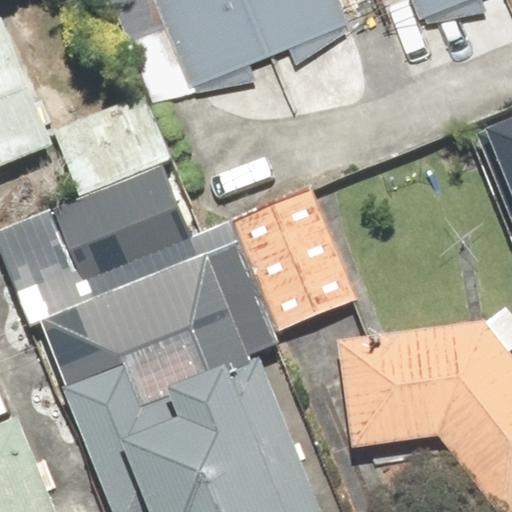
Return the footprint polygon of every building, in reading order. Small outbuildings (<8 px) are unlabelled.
[(161,0),(194,87),(270,58),(248,0),(161,0)] [(248,0),(270,58),(354,26),(344,0),(248,0)] [(453,0),(412,0),(417,14),(453,0)] [(0,209),(64,176),(8,11),(0,14),(0,209)] [(511,124),(501,129),(511,157),(511,124)] [(324,187),(233,226),(287,350),(378,310),(324,187)] [(337,511),(224,242),(70,307),(156,511),(337,511)] [(434,443),(502,511),(511,511),(511,364),(479,332),(341,349),(356,454),(434,443)] [(0,424),(14,419),(0,380),(0,424)] [(81,511),(44,419),(0,436),(0,511),(81,511)]
